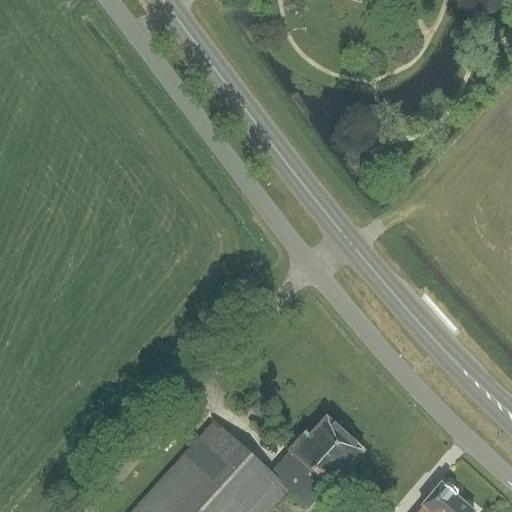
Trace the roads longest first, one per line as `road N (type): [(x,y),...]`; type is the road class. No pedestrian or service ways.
road 1 (residential): [(111,0),(312,272),(511,477)]
road 2 (secondary): [(511,412),(384,284),(164,0)]
